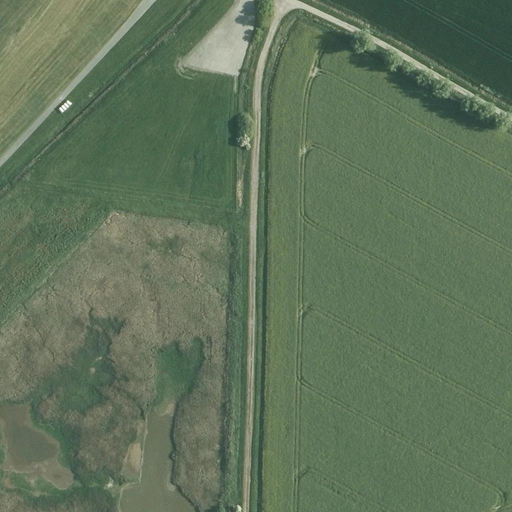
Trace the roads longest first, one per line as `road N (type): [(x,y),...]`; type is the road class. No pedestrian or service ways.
road 1 (track): [(247,511),(259,73),(284,0)]
road 2 (unclassified): [(511,116),(286,0)]
road 3 (track): [(0,164),(151,0)]
